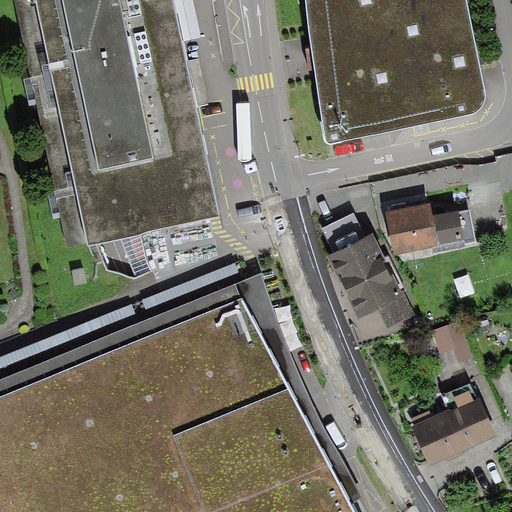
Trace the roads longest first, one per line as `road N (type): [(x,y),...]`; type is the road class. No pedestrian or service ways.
road 1 (unclassified): [(276,183),(352,395),(417,511)]
road 2 (residential): [(276,183),(487,138),(511,110)]
road 3 (unclassified): [(243,0),(276,183)]
